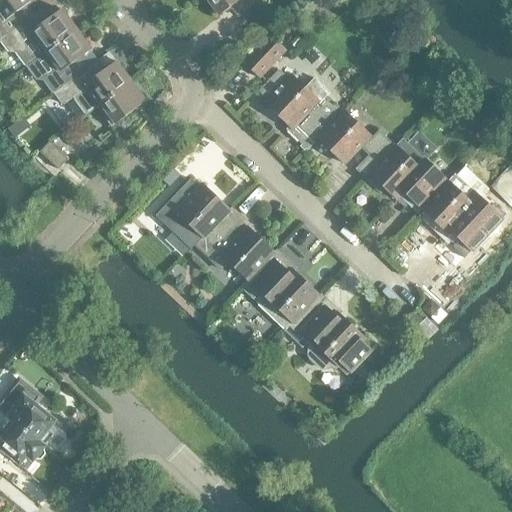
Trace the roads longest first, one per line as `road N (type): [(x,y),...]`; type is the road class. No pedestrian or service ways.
road 1 (residential): [(10,296),(193,93),(196,75),(116,0)]
road 2 (residential): [(135,419),(10,296)]
road 3 (residential): [(226,511),(135,419)]
